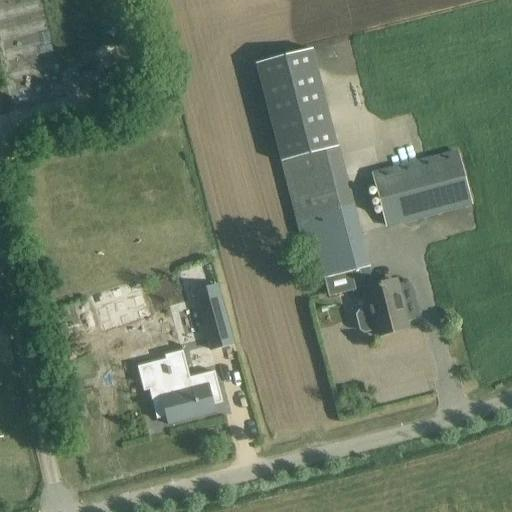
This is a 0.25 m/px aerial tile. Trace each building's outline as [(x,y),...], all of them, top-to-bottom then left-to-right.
[(347,274),(368,269),(340,164),(314,68),(310,51),(254,66),(258,83),(284,179),(295,222),(308,270),(321,266),(324,280),(347,274)] [(469,205),(455,154),(371,176),(385,227),(469,205)] [(373,288),(364,291),(369,310),(359,312),(357,316),(361,331),(365,333),(374,331),(376,336),(407,328),(395,282),(373,288)] [(217,286),(194,292),(210,350),(233,344),(217,286)] [(183,351),(164,356),(165,360),(137,367),(143,392),(149,390),(190,380),(190,378),(183,351)] [(214,372),(190,378),(190,380),(149,390),(156,420),(166,417),(168,425),(215,413),(213,405),(222,403),(214,372)]
